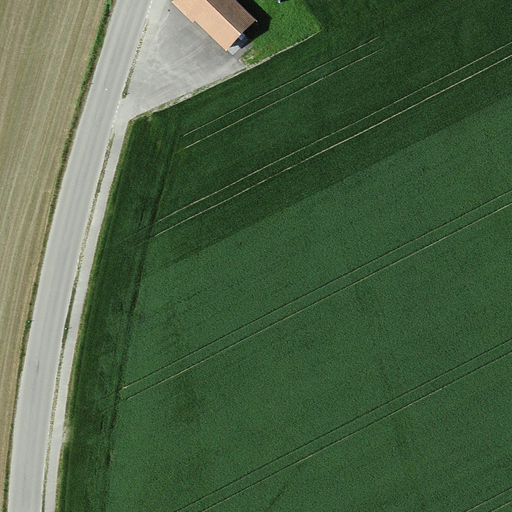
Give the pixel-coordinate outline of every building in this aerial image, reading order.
[(254,20),(231,0),(182,0),(180,3),(230,48),(254,20)] [(481,112),(424,137),(436,164),(493,139),(481,112)] [(478,321),(511,304),(511,148),(507,138),(412,183),(478,321)] [(324,207),(315,148),(255,157),(264,216),(324,207)] [(200,193),(172,219),(206,255),(234,229),(200,193)] [(114,308),(178,321),(185,286),(121,274),(114,308)] [(122,511),(217,511),(192,470),(122,511)]
